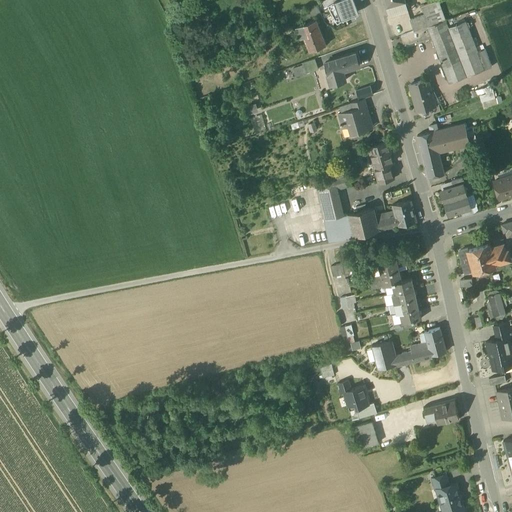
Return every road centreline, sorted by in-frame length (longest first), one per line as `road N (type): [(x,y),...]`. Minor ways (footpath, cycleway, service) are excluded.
road 1 (residential): [(1,309),(434,229)]
road 2 (tertiary): [(496,511),(434,229)]
road 3 (primary): [(1,309),(138,511)]
road 4 (tertiary): [(434,229),(366,0)]
